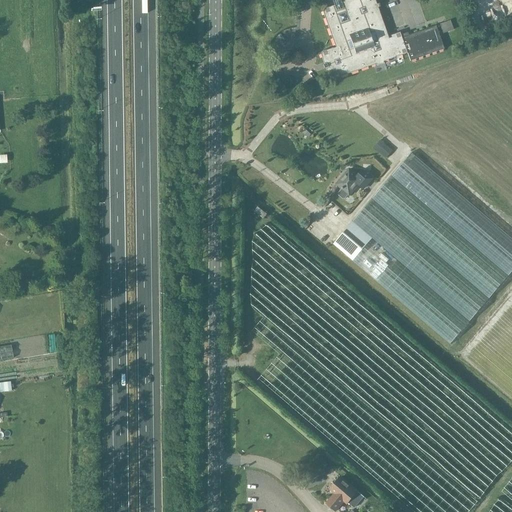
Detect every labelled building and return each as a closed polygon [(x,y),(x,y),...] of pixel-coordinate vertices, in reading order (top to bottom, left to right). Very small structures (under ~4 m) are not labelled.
[(389,39),(378,8),(379,7),(378,4),(377,4),(375,0),(343,0),(344,2),(342,3),(341,1),(334,4),(334,5),(324,9),(323,12),(335,47),(322,51),(321,54),(324,62),(322,63),(324,66),(325,66),(329,78),(332,80),(376,64),(377,65),(384,63),(383,62),(407,53),(410,61),(444,49),(436,26),(402,38),(400,32),(398,33),(390,35),(391,38),(389,39)] [(451,15),(442,19),(446,28),(455,24),(451,15)] [(448,35),(459,32),(458,26),(446,30),(448,35)] [(511,272),(511,238),(413,153),(412,153),(333,245),(451,345),(511,272)] [(346,200),(350,195),(359,184),(363,188),(372,179),(362,171),(358,176),(350,169),(337,184),(343,189),(339,194),(339,197),(343,200),(346,200)] [(263,213),(267,208),(260,201),(256,206),(263,213)] [(331,209),(340,211),(342,205),(333,202),(331,209)] [(1,376),(1,386),(13,386),(13,376),(1,376)] [(335,493),(327,503),(336,511),(345,500),(354,507),(363,497),(340,477),(330,489),(335,493)]
